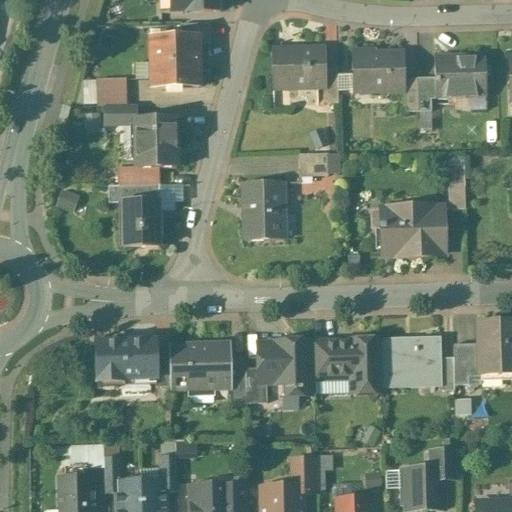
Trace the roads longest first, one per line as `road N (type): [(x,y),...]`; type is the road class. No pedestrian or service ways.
road 1 (residential): [(180,302),(511,294)]
road 2 (residential): [(180,302),(195,220),(260,0)]
road 3 (secondary): [(64,0),(0,235)]
road 4 (residential): [(41,294),(180,302)]
